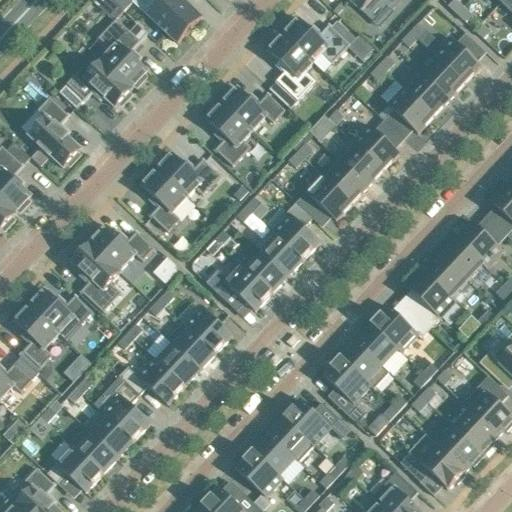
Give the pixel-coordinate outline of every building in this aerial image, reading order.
[(96,0),(93,3),(100,10),(109,0),(96,0)] [(151,0),(141,11),(178,46),(203,20),(181,0),(151,0)] [(348,0),(370,20),(384,5),(392,13),(403,0),(348,0)] [(511,0),(505,0),(502,4),(511,13),(511,0)] [(458,16),(464,9),(455,1),(449,7),(458,16)] [(473,17),(464,9),(458,16),(466,24),(473,17)] [(138,26),(130,34),(117,21),(99,40),(109,50),(100,60),(103,63),(133,91),(132,90),(135,87),(137,89),(147,79),(145,77),(149,73),(138,63),(140,60),(132,52),(148,35),(138,26)] [(331,29),(330,27),(321,36),(313,28),(311,31),(300,21),(296,24),(294,22),(285,33),(287,35),(284,37),(314,65),(322,56),(333,66),(351,47),(345,42),(331,29)] [(337,23),(331,29),(345,42),(350,36),(337,23)] [(419,25),(411,34),(418,40),(426,32),(419,25)] [(475,32),(484,40),(490,34),(481,25),(475,32)] [(409,49),(418,40),(411,34),(403,43),(409,49)] [(305,74),(314,65),(284,37),(282,40),(280,38),(270,48),(272,50),(269,54),(280,64),(277,67),(285,74),(270,91),(291,111),(316,84),(305,74)] [(435,58),(439,61),(465,85),(482,68),(452,40),(435,58)] [(103,63),(100,60),(96,56),(67,86),(85,103),(93,94),(101,102),(104,99),(116,110),(120,106),(122,108),(132,97),(129,95),(133,91),(103,63)] [(388,59),(380,68),(386,74),(395,65),(388,59)] [(439,61),(424,77),(450,102),(465,85),(439,61)] [(378,83),(386,74),(380,68),(371,76),(378,83)] [(450,102),(424,77),(409,93),(408,94),(434,119),(450,102)] [(249,100),(238,90),(235,93),(233,91),(223,102),(225,104),(223,106),(252,134),(267,119),(274,126),(286,113),(268,96),(260,105),(252,97),(249,100)] [(408,94),(409,93),(405,90),(388,108),(418,136),(434,119),(408,94)] [(29,137),(64,170),(68,166),(71,168),(80,158),(77,156),(82,151),(67,137),(70,134),(61,126),(69,118),(50,100),(38,113),(45,119),(29,137)] [(244,143),(252,134),(223,106),(220,109),(218,107),(209,117),(211,119),(208,123),(219,133),(216,136),(224,143),(216,152),(233,169),(251,150),(244,143)] [(337,113),(329,121),(336,128),(344,119),(337,113)] [(400,155),(370,127),(353,145),(357,149),(357,148),(384,173),(400,155)] [(319,141),(330,155),(348,142),(337,128),(319,141)] [(301,141),(293,150),(298,155),(306,146),(301,141)] [(357,148),(357,149),(353,145),(349,142),(334,158),(342,165),(368,189),(384,173),(357,148)] [(306,146),(298,155),(305,161),(313,152),(306,146)] [(0,201),(16,217),(16,216),(15,215),(18,212),(20,214),(30,204),(28,202),(32,198),(21,188),(24,185),(15,177),(24,168),(2,149),(0,151),(0,201)] [(41,149),(31,160),(42,170),(52,159),(41,149)] [(296,170),(305,161),(298,155),(290,163),(296,170)] [(184,166),(173,156),(170,159),(168,157),(158,168),(161,170),(158,172),(188,200),(196,191),(203,198),(221,179),(203,162),(195,171),(187,163),(184,166)] [(368,189),(342,165),(327,181),(326,181),(353,206),(368,189)] [(173,215),(188,200),(158,172),(156,175),(153,173),(144,183),(146,185),(143,189),(154,199),(151,202),(159,209),(151,218),(169,234),(181,222),(173,215)] [(326,181),(327,181),(323,177),(306,195),(308,196),(298,206),(313,221),(319,226),(329,216),(336,223),(353,206),(326,181)] [(244,187),(235,197),(241,203),(250,193),(244,187)] [(511,191),(508,188),(492,205),(511,223),(511,226),(504,235),(511,242),(511,191)] [(255,199),(246,209),(253,215),(262,206),(255,199)] [(16,217),(0,201),(0,233),(3,231),(5,233),(15,222),(12,220),(16,217)] [(290,215),(291,217),(273,235),(277,239),(303,263),(321,245),(305,230),(313,221),(298,206),(290,215)] [(244,224),(253,215),(246,209),(237,218),(244,224)] [(474,225),(457,242),(484,267),(483,267),(487,271),(504,253),(474,225)] [(94,243),(91,246),(90,245),(89,245),(121,275),(121,274),(120,273),(136,257),(143,264),(155,251),(137,234),(129,243),(121,235),(118,238),(107,228),(103,232),(101,230),(92,241),(94,243)] [(224,232),(215,242),(222,248),(231,239),(224,232)] [(303,263),(277,239),(262,255),(288,279),(303,263)] [(213,258),(222,248),(215,242),(206,251),(213,258)] [(468,283),(483,267),(484,267),(457,242),(442,258),(468,283)] [(111,285),(121,275),(89,245),(86,249),(84,247),(74,257),(77,259),(73,263),(84,274),(82,277),(90,285),(82,294),(104,314),(122,295),(111,285)] [(288,279),(262,255),(247,271),(273,295),(288,279)] [(468,283),(442,258),(426,275),(453,300),(453,299),(468,283)] [(273,295),(247,271),(243,267),(217,295),(238,314),(246,305),(256,314),(273,295)] [(453,300),(426,275),(410,292),(421,303),(412,313),(431,330),(457,303),(453,299),(453,300)] [(504,302),(511,293),(505,287),(497,295),(504,302)] [(33,306),(31,308),(60,336),(74,321),(82,327),(94,315),(76,298),(68,307),(59,299),(57,302),(46,292),(43,295),(41,293),(31,304),(33,306)] [(167,293),(159,302),(165,309),(174,299),(167,293)] [(157,318),(165,309),(159,302),(150,312),(157,318)] [(18,321),(15,325),(26,335),(23,338),(31,346),(24,354),(20,358),(38,374),(49,384),(58,375),(47,365),(53,358),(46,351),(60,336),(31,308),(28,311),(26,309),(16,319),(18,321)] [(389,309),(372,327),(399,352),(398,352),(401,356),(418,338),(421,341),(431,330),(412,313),(403,322),(389,309)] [(203,310),(186,328),(186,329),(216,357),(233,338),(203,310)] [(489,312),(478,323),(485,330),(496,319),(489,312)] [(481,326),(474,320),(466,329),(472,335),(481,326)] [(186,329),(186,328),(183,325),(167,342),(171,345),(201,373),(216,357),(186,329)] [(136,326),(127,335),(134,342),(143,332),(136,326)] [(399,352),(372,327),(357,344),(383,368),(398,352),(399,352)] [(126,351),(134,342),(127,335),(119,345),(126,351)] [(480,365),(500,384),(509,374),(511,376),(511,341),(510,340),(493,358),(489,355),(480,365)] [(390,375),(383,368),(357,344),(341,360),(371,388),(374,391),(390,375)] [(201,373),(171,345),(156,361),(186,389),(201,373)] [(341,360),(324,378),(336,390),(328,399),(357,426),(366,417),(354,406),(371,388),(341,360)] [(186,389),(156,361),(139,379),(129,370),(120,379),(125,384),(140,398),(149,389),(168,407),(186,389)] [(430,381),(438,371),(432,365),(423,374),(430,381)] [(0,403),(14,388),(21,395),(33,382),(16,366),(8,374),(0,367),(0,403)] [(444,388),(452,379),(446,372),(437,381),(444,388)] [(421,390),(430,381),(423,374),(414,384),(421,390)] [(489,379),(480,388),(463,406),(470,413),(470,412),(499,439),(505,432),(507,434),(511,429),(511,417),(501,407),(509,398),(489,379)] [(85,380),(77,390),(83,396),(92,387),(85,380)] [(132,407),(140,398),(125,384),(115,394),(120,399),(104,416),(107,420),(134,444),(151,426),(132,407)] [(75,405),(83,396),(77,390),(68,399),(75,405)] [(436,396),(429,390),(421,399),(428,405),(436,396)] [(401,398),(392,407),(399,414),(407,404),(401,398)] [(419,414),(428,405),(421,399),(413,408),(419,414)] [(302,402),(285,420),(315,448),(331,430),(343,441),(352,432),(323,405),(314,414),(302,402)] [(390,423),(399,414),(392,407),(383,417),(390,423)] [(41,419),(48,425),(57,416),(50,409),(41,419)] [(470,412),(470,413),(454,430),(485,458),(495,448),(492,445),(499,439),(470,412)] [(134,444),(107,420),(92,436),(119,460),(134,444)] [(315,448),(285,420),(269,437),(295,462),(299,465),(315,448)] [(119,460),(92,436),(85,429),(70,446),(73,449),(74,448),(104,476),(119,460)] [(485,458),(454,430),(438,447),(466,474),(472,467),(474,469),(485,458)] [(295,462),(269,437),(254,454),(280,478),(281,478),(295,462)] [(466,474),(438,447),(421,465),(410,455),(401,465),(421,485),(431,475),(449,492),(456,485),(458,487),(466,478),(464,476),(466,474)] [(104,476),(74,448),(73,449),(48,476),(58,486),(67,477),(86,495),(104,476)] [(280,478),(254,454),(237,472),(266,500),(284,481),(281,478),(280,478)] [(342,474),(351,465),(344,458),(335,468),(342,474)] [(364,474),(357,467),(348,476),(356,483),(364,474)] [(333,484),(342,474),(335,468),(327,477),(333,484)] [(12,501),(12,502),(22,511),(58,511),(53,506),(55,503),(47,495),(55,487),(38,470),(26,483),(27,485),(12,501)] [(373,500),(380,507),(380,506),(386,511),(419,511),(410,503),(419,494),(397,474),(373,500)] [(341,499),(356,483),(348,476),(333,492),(341,499)] [(254,511),(258,509),(247,499),(239,508),(220,490),(203,508),(207,511),(254,511)] [(311,507),(320,498),(313,492),(304,501),(311,507)] [(22,511),(12,502),(12,501),(10,499),(0,510),(0,511),(22,511)] [(328,511),(334,505),(327,499),(319,507),(323,511),(328,511)] [(297,511),(306,511),(311,507),(304,501),(295,510),(297,511)]
